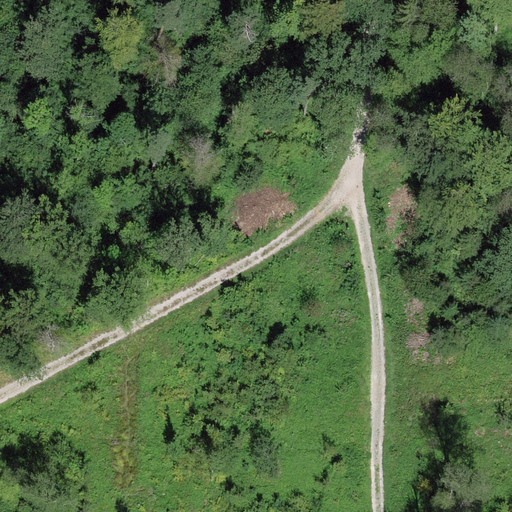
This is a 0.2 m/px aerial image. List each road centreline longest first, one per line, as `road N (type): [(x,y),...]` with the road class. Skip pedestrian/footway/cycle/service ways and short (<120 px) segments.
road 1 (track): [(0,397),(351,196)]
road 2 (track): [(351,196),(390,511)]
road 3 (track): [(351,196),(358,0)]
